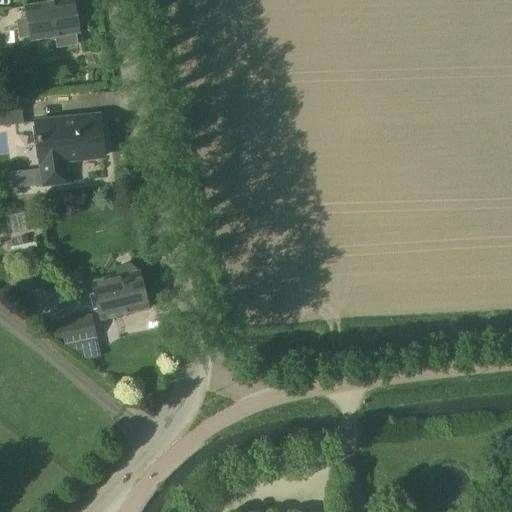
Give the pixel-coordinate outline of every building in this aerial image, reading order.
[(81,42),(73,0),(63,0),(25,6),(27,18),(17,20),(20,36),(30,34),(31,41),(55,37),(57,46),(81,42)] [(0,126),(23,124),(22,108),(21,99),(0,101),(0,126)] [(100,116),(36,123),(43,185),(67,183),(65,161),(104,157),(100,116)] [(12,189),(23,188),(21,171),(10,173),(12,189)] [(148,308),(139,271),(130,263),(118,266),(114,277),(92,283),(101,320),(148,308)] [(54,298),(28,276),(10,296),(36,319),(54,298)] [(65,342),(94,336),(90,316),(61,323),(65,342)]
